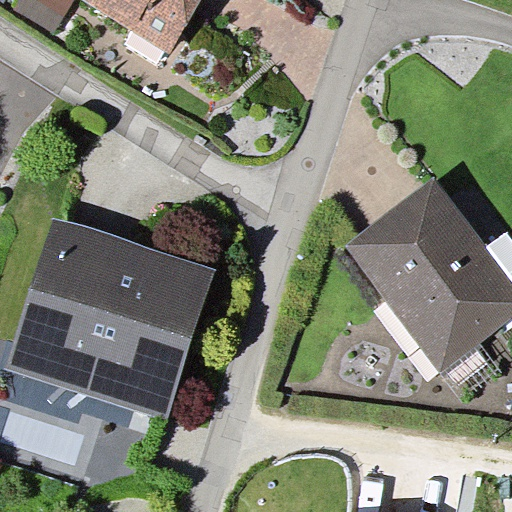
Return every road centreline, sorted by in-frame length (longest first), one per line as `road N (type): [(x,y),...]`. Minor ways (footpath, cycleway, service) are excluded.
road 1 (residential): [(289,215),(0,39)]
road 2 (residential): [(511,468),(222,430)]
road 3 (residential): [(289,215),(364,0)]
road 4 (residential): [(222,430),(289,215)]
road 5 (residential): [(392,0),(511,33)]
